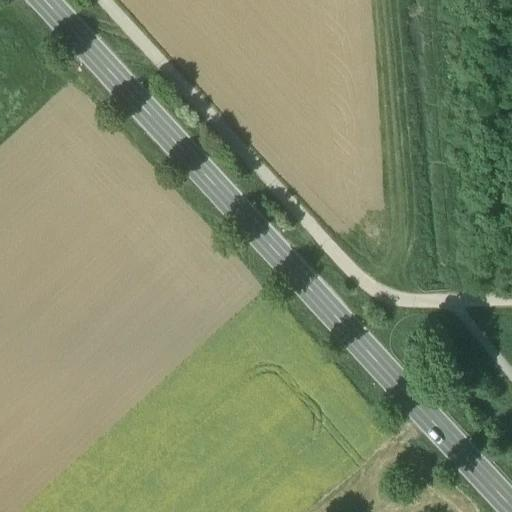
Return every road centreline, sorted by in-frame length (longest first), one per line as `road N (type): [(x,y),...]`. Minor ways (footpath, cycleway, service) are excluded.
road 1 (secondary): [(511,510),(43,0)]
road 2 (track): [(102,0),(367,288),(405,303),(511,302)]
